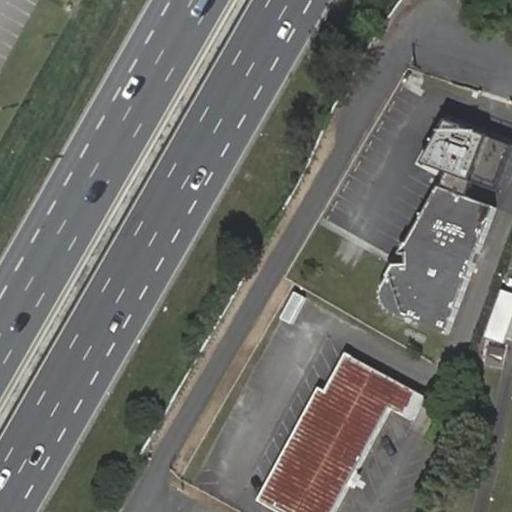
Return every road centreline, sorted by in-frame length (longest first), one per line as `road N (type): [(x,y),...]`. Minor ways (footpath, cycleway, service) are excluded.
road 1 (motorway): [(0,492),(281,0)]
road 2 (motorway): [(201,0),(0,354)]
